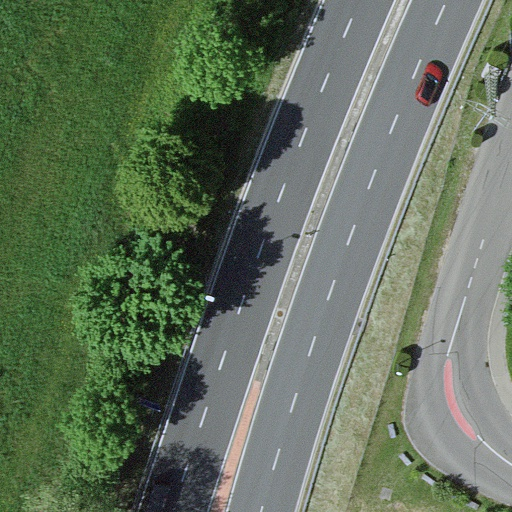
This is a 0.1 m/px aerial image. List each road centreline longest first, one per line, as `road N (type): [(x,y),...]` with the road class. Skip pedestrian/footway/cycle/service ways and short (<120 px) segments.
road 1 (trunk): [(363,0),(242,308),(173,511)]
road 2 (trunk): [(263,511),(341,265),(449,0)]
road 3 (residential): [(511,154),(484,229),(447,387),(460,425),(511,467)]
